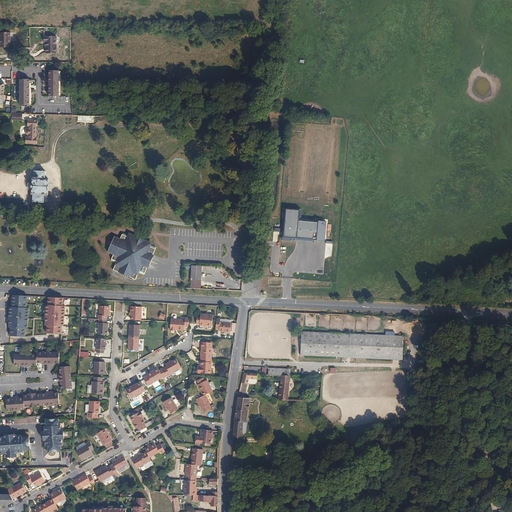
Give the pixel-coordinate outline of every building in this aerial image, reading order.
[(9,32),(0,32),(0,39),(0,47),(9,47),(9,32)] [(47,44),(45,44),(45,53),(55,53),(55,36),(43,37),(43,42),(45,42),(47,42),(47,44)] [(58,70),(48,70),(48,96),(52,96),(52,98),(54,98),(54,96),(58,96),(58,95),(60,95),(60,71),(58,71),(58,70)] [(25,79),(19,79),(19,105),(29,105),(29,104),(31,104),(30,80),(29,80),(29,79),(27,79),(27,77),(25,77),(25,79)] [(28,137),(26,137),(25,137),(25,143),(36,143),(36,137),(35,137),(35,126),(37,126),(37,120),(27,120),(27,126),(29,126),(29,128),(27,128),(25,130),(25,133),(26,134),(28,135),(28,137)] [(45,171),(34,170),(34,175),(33,175),(33,179),(32,179),(31,194),(33,194),(32,201),(47,202),(48,178),(44,178),(45,171)] [(377,178),(361,177),(361,188),(377,188),(377,178)] [(299,208),(284,207),(282,235),(316,237),(317,220),(298,218),(299,208)] [(110,249),(110,252),(113,253),(110,259),(116,261),(113,268),(135,278),(138,271),(143,273),(147,266),(146,265),(146,263),(149,263),(152,257),(150,256),(151,253),(152,254),(155,246),(149,244),(149,245),(146,244),(148,240),(131,233),(129,236),(127,235),(128,234),(122,231),(119,238),(116,236),(115,239),(116,241),(115,243),(114,246),(113,248),(110,249)] [(107,251),(110,252),(110,249),(113,248),(114,246),(115,243),(116,241),(115,239),(116,236),(114,235),(107,251)] [(326,251),(323,252),(323,257),(332,257),(332,243),(326,243),(326,251)] [(190,279),(200,280),(201,265),(191,265),(190,279)] [(264,274),(262,281),(268,283),(270,276),(264,274)] [(190,287),(200,288),(200,280),(190,279),(190,287)] [(27,295),(12,294),(12,306),(10,306),(9,316),(9,327),(11,327),(10,335),(25,336),(26,327),(27,327),(28,317),(29,307),(27,307),(27,295)] [(64,297),(48,296),(48,304),(46,304),(45,314),(46,314),(46,319),(45,324),(47,324),(47,332),(62,333),(62,325),(64,325),(64,315),(65,315),(65,305),(63,305),(64,297)] [(99,318),(106,319),(107,315),(109,315),(110,306),(100,305),(100,314),(99,314),(98,318),(99,318)] [(132,312),(132,315),(132,319),(141,319),(142,306),(131,305),(131,312),(132,312)] [(200,325),(204,326),(204,324),(208,324),(208,325),(213,325),(214,314),(201,313),(201,315),(197,315),(197,323),(200,323),(200,325)] [(185,326),(189,326),(189,317),(186,317),(185,319),(171,318),(170,330),(176,330),(176,329),(176,327),(185,328),(185,326)] [(106,319),(99,318),(99,333),(108,334),(108,323),(107,323),(107,319),(106,319)] [(217,318),(216,329),(220,329),(220,331),(231,332),(232,322),(221,321),(221,318),(217,318)] [(130,323),(129,337),(139,338),(140,324),(130,323)] [(404,336),(302,331),(301,354),(403,359),(404,336)] [(139,338),(129,337),(128,349),(138,350),(139,338)] [(106,349),(106,338),(97,338),(96,348),(97,348),(97,352),(104,352),(104,349),(106,349)] [(202,341),(201,357),(212,358),(212,347),(212,342),(202,341)] [(46,351),(34,350),(34,353),(12,352),(11,362),(16,363),(19,363),(18,364),(26,364),(29,364),(29,363),(34,364),(34,361),(39,361),(39,362),(41,362),(49,363),(49,362),(52,362),(51,361),(56,362),(57,351),(46,351)] [(212,358),(201,357),(201,366),(201,367),(199,367),(198,372),(211,373),(212,358)] [(162,368),(168,377),(171,374),(170,373),(181,367),(176,358),(169,362),(169,361),(165,363),(166,366),(162,368)] [(105,361),(95,360),(94,373),(105,373),(105,361)] [(61,382),(61,385),(61,390),(72,389),(70,366),(60,367),(60,372),(59,372),(59,375),(59,383),(60,383),(61,382)] [(166,377),(168,377),(162,368),(159,369),(158,367),(152,371),(153,373),(148,375),(144,377),(148,385),(163,377),(164,378),(166,376),(166,377)] [(250,374),(244,371),(242,381),(248,383),(249,378),(258,379),(258,373),(250,373),(250,374)] [(290,375),(284,375),(281,375),(279,400),(288,400),(290,375)] [(102,381),(102,377),(94,376),(94,380),(93,380),(92,393),(103,394),(103,389),(102,389),(102,386),(104,386),(104,381),(102,381)] [(204,395),(206,394),(208,393),(213,390),(207,379),(205,380),(203,377),(198,380),(199,383),(198,383),(204,395)] [(131,398),(145,390),(140,381),(126,389),(131,398)] [(35,393),(28,393),(28,395),(23,395),(23,398),(18,398),(18,397),(11,397),(11,399),(6,399),(6,411),(12,411),(20,411),(20,410),(24,409),(24,407),(29,407),(29,408),(37,407),(36,406),(46,405),(47,406),(54,405),(59,404),(58,393),(53,393),(53,392),(46,392),(46,393),(35,394),(35,393)] [(146,393),(130,402),(133,409),(149,399),(146,393)] [(204,395),(197,398),(204,411),(211,407),(209,404),(210,404),(206,394),(204,395)] [(234,421),(235,421),(243,422),(246,422),(247,415),(244,414),(244,411),(248,411),(250,398),(251,398),(250,397),(249,397),(245,397),(245,396),(243,396),(243,397),(239,397),(238,397),(238,398),(237,403),(237,404),(236,409),(236,410),(236,415),(235,415),(235,416),(235,420),(234,420),(234,421)] [(178,409),(171,397),(163,401),(168,409),(169,409),(171,413),(178,409)] [(98,413),(99,401),(90,400),(89,412),(88,412),(88,417),(97,417),(97,412),(98,413)] [(144,416),(141,410),(130,416),(136,428),(138,427),(140,430),(146,427),(145,424),(146,423),(142,416),(144,416)] [(48,451),(61,451),(60,446),(61,445),(61,439),(63,438),(63,430),(60,430),(60,423),(59,423),(59,418),(57,418),(54,418),(46,419),(46,424),(45,424),(45,431),(46,435),(43,435),(44,440),(46,440),(46,446),(48,446),(48,451)] [(234,431),(243,432),(243,422),(235,421),(234,431)] [(103,429),(97,432),(96,433),(103,445),(105,444),(106,447),(113,443),(111,440),(112,439),(105,428),(103,429)] [(213,430),(202,429),(201,437),(196,436),(196,442),(210,444),(211,435),(212,435),(213,430)] [(4,437),(0,436),(0,452),(5,452),(6,456),(16,456),(15,452),(24,451),(24,450),(29,450),(28,437),(23,437),(23,436),(15,436),(14,434),(8,434),(8,436),(4,437)] [(82,460),(92,453),(91,450),(94,448),(89,441),(86,443),(87,444),(76,450),(82,460)] [(146,451),(150,457),(159,452),(160,453),(165,451),(161,443),(156,446),(154,442),(145,448),(146,451)] [(191,464),(197,465),(201,465),(203,449),(193,448),(192,451),(193,451),(193,459),(192,459),(191,464)] [(132,459),(137,468),(151,460),(150,457),(146,451),(132,459)] [(110,465),(114,473),(116,475),(119,474),(117,470),(128,463),(123,455),(112,461),(113,463),(110,465)] [(186,480),(195,480),(197,465),(191,464),(187,463),(185,474),(186,474),(186,480)] [(100,481),(114,473),(110,465),(107,467),(106,465),(95,471),(100,481)] [(29,475),(25,477),(29,483),(32,482),(35,486),(45,480),(40,472),(30,477),(29,475)] [(92,484),(95,482),(91,476),(88,477),(86,473),(72,481),(77,489),(90,482),(92,484)] [(186,480),(185,480),(184,495),(197,495),(197,491),(195,490),(195,487),(195,480),(186,480)] [(8,490),(10,494),(13,498),(15,498),(27,491),(22,482),(12,487),(11,485),(8,487),(8,490)] [(52,498),(55,503),(66,497),(61,488),(57,490),(58,491),(54,493),(54,492),(50,494),(52,498)] [(13,498),(10,494),(5,493),(0,493),(0,504),(7,505),(14,501),(13,498)] [(213,495),(212,495),(200,495),(199,501),(208,502),(208,503),(210,503),(211,506),(218,506),(218,496),(213,495)] [(146,511),(146,497),(137,497),(137,506),(134,506),(133,511),(146,511)] [(41,505),(45,511),(48,511),(57,507),(55,503),(52,498),(48,500),(49,501),(41,505)]
